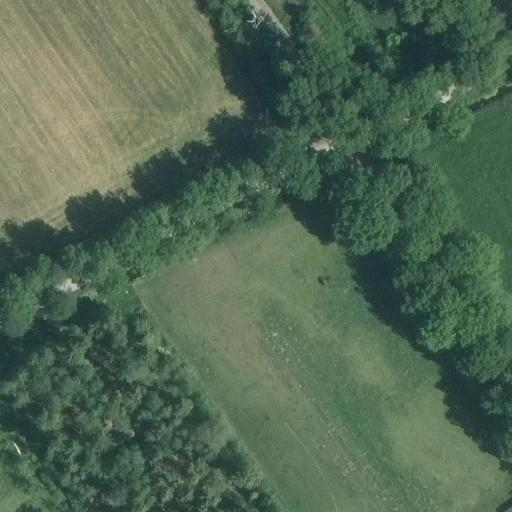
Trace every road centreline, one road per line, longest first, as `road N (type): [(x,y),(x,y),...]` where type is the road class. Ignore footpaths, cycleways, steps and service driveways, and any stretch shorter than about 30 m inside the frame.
road 1 (track): [(0,323),(511,60)]
road 2 (track): [(346,142),(248,0)]
